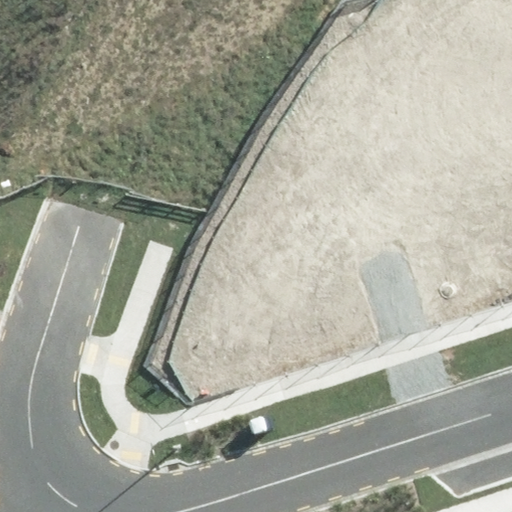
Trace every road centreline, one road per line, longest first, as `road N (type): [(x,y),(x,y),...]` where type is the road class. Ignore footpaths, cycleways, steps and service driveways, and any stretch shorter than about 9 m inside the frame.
road 1 (residential): [(511,399),(171,511)]
road 2 (residential): [(87,211),(26,372),(25,466),(42,488)]
road 3 (residential): [(87,211),(220,0)]
